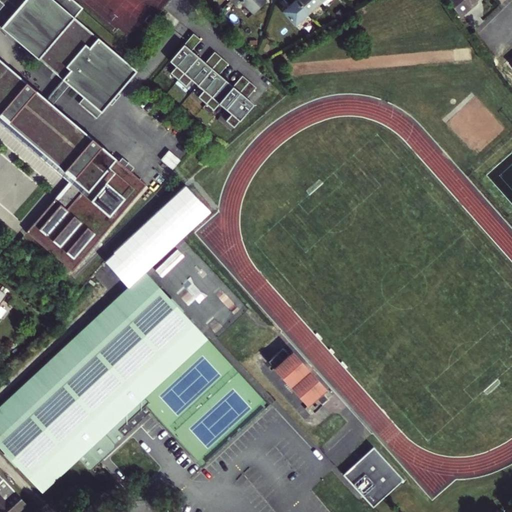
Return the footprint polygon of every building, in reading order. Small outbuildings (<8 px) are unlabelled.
[(133,76),(46,0),(26,0),(0,32),(100,115),(133,76)] [(265,0),(230,0),(230,1),(236,6),(241,1),(253,13),(265,0)] [(309,12),(298,0),(294,0),(284,10),(296,23),(309,12)] [(298,0),(309,12),(322,0),(321,0),(298,0)] [(447,0),(461,17),(472,8),(478,2),(476,0),(447,0)] [(186,51),(183,47),(164,70),(234,130),(253,108),(242,98),(235,92),(213,74),(206,68),(186,51)] [(0,121),(82,192),(78,198),(111,224),(144,189),(0,67),(0,121)] [(395,194),(408,186),(396,166),(383,173),(395,194)] [(105,261),(129,287),(145,272),(210,212),(186,186),(105,261)] [(54,200),(26,234),(71,272),(111,224),(78,198),(66,211),(54,200)] [(129,287),(0,406),(0,447),(41,492),(77,458),(88,470),(125,435),(126,433),(149,412),(145,404),(148,402),(144,397),(207,339),(145,272),(129,287)] [(276,365),(273,368),(307,406),(311,403),(317,409),(329,398),(322,390),(328,385),(293,347),(288,352),(283,347),(270,358),(276,365)] [(375,447),(343,474),(364,497),(373,506),(403,479),(375,447)] [(0,511),(16,511),(26,503),(0,474),(0,511)]
